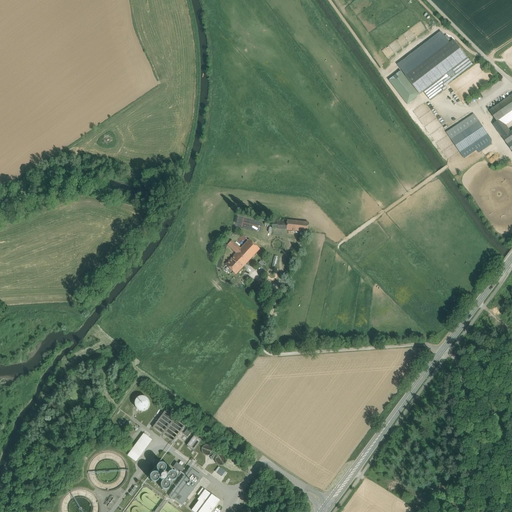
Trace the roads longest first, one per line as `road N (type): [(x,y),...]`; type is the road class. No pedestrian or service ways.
road 1 (secondary): [(511,257),(323,511)]
road 2 (track): [(474,511),(457,365),(441,351)]
